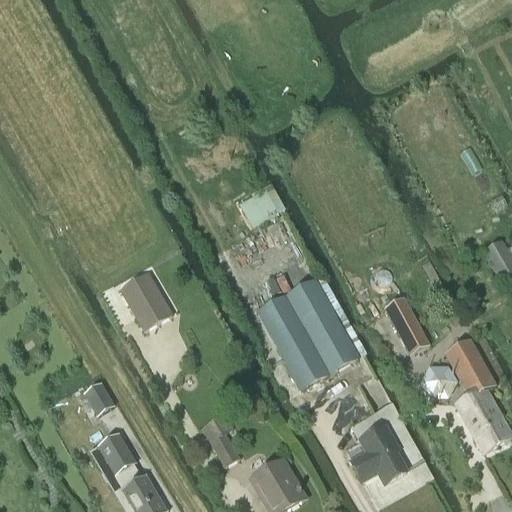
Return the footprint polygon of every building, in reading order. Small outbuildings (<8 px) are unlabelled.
[(511,239),(484,256),(494,275),(504,291),(511,286),(511,239)] [(145,336),(173,320),(149,278),(121,294),(145,336)] [(315,284),(259,316),(277,349),(302,397),(331,381),(360,365),(335,318),(315,284)] [(430,350),(405,304),(386,315),(411,361),(430,350)] [(455,408),(483,458),(511,441),(511,437),(486,391),(494,386),(472,345),(450,356),(449,353),(443,356),(468,401),(455,408)] [(420,389),(429,405),(449,405),(458,387),(448,371),(429,372),(420,389)] [(204,434),(226,471),(239,463),(225,439),(233,434),(225,421),(204,434)] [(379,479),(386,491),(408,479),(392,450),(395,448),(386,433),(362,446),(369,459),(352,468),(363,488),(379,479)] [(117,440),(98,451),(116,481),(107,486),(121,510),(129,505),(132,511),(164,511),(146,481),(143,483),(135,469),(117,440)] [(253,485),(268,511),(290,511),(306,503),(284,467),(253,485)]
